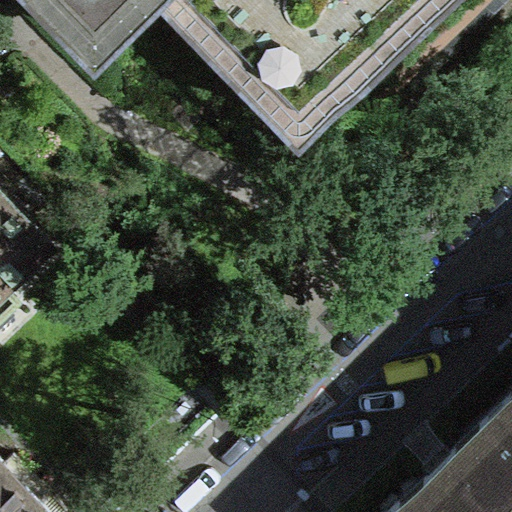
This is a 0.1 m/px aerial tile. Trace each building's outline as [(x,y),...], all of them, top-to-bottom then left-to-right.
[(505,0),(57,0),(95,37),(132,0),(180,0),(299,122),(320,101),(343,125),(353,115),(370,133),(505,0)] [(0,290),(5,286),(0,280),(0,279),(46,235),(0,186),(0,290)] [(240,389),(216,363),(197,380),(222,406),(240,389)] [(511,511),(511,386),(435,462),(381,511),(511,511)] [(54,511),(0,456),(0,511),(54,511)]
